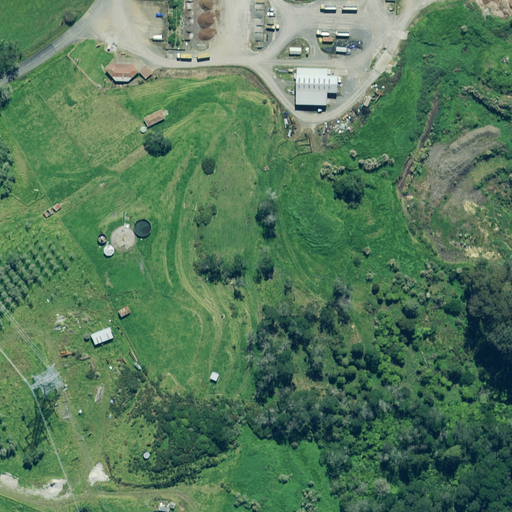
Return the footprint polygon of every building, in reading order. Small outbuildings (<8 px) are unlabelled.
[(263,41),(264,4),(256,4),(255,40),(263,41)] [(139,72),(133,65),(114,65),(107,71),(116,81),(128,82),(139,72)] [(153,73),(146,66),(139,72),(146,79),(153,73)] [(328,76),(328,69),(298,69),(297,105),(327,105),(328,93),(338,93),(338,77),(328,76)] [(166,119),(162,110),(145,119),(149,127),(166,119)] [(141,237),(142,238),(145,238),(147,237),(148,237),(150,236),(151,235),(152,233),(152,232),(153,230),(153,229),(153,227),(152,226),(152,224),(151,223),(150,222),(148,221),(147,220),(145,220),(144,220),(142,220),(141,220),(139,221),(138,222),(137,223),(136,224),(135,225),(135,227),(135,229),(135,230),(135,232),(136,233),(137,234),(138,236),(139,237),(141,237)] [(109,256),(110,256),(111,257),(112,256),(113,256),(114,255),(115,254),(115,253),(116,253),(116,252),(116,251),(115,250),(115,249),(115,248),(114,248),(113,247),(112,247),(111,247),(110,247),(109,247),(108,247),(107,248),(106,249),(106,250),(106,251),(106,252),(106,253),(106,254),(107,255),(108,256),(109,256)] [(131,313),(128,307),(119,311),(122,317),(131,313)] [(114,338),(110,328),(92,335),(96,345),(114,338)] [(220,375),(214,372),(211,379),(217,381),(220,375)]
